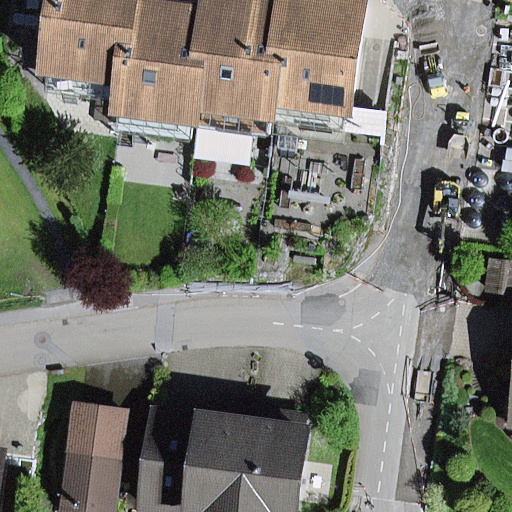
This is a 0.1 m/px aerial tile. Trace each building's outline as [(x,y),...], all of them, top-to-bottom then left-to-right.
[(61,0),(51,73),(54,74),(126,84),(127,84),(138,4),(140,5),(141,0),(61,0)] [(259,117),(276,119),(278,104),(276,104),(289,10),(287,10),(217,0),(212,0),(211,14),(213,15),(200,109),(202,109),(259,117)] [(350,114),(352,115),(368,5),(327,0),(288,0),(287,10),(289,10),(276,104),(278,104),(350,114)] [(197,124),(200,124),(202,109),(200,109),(213,15),(211,14),(140,5),(138,4),(127,84),(126,84),(123,101),(121,113),(124,114),(197,124)] [(52,91),(123,101),(126,84),(54,74),(52,91)] [(345,146),(350,114),(278,104),(276,119),(273,136),(345,146)] [(193,174),(250,182),(259,117),(202,109),(200,124),(193,174)] [(122,131),(195,141),(197,124),(124,114),(122,131)] [(511,265),(493,263),(489,291),(511,294),(511,265)] [(209,421),(275,430),(277,415),(211,406),(209,421)] [(81,407),(75,450),(121,456),(127,413),(81,407)] [(297,511),(308,435),(304,434),(306,419),(277,415),(275,430),(209,421),(158,414),(146,508),(171,511),(297,511)] [(75,450),(67,510),(81,511),(113,511),(121,456),(75,450)]
